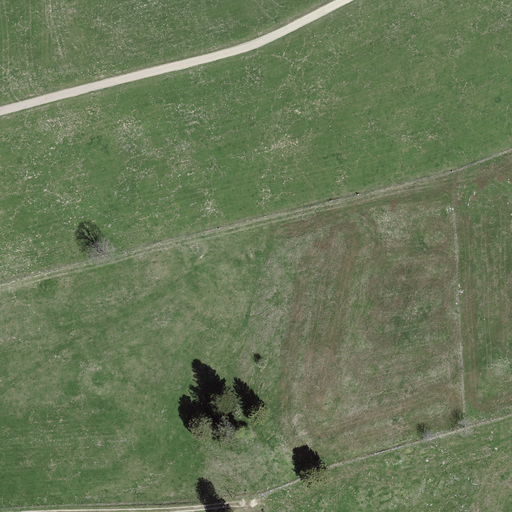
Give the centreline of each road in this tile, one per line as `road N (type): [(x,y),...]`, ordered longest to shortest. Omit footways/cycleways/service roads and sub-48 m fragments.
road 1 (unclassified): [(0,111),(230,52),(344,0)]
road 2 (unknown): [(0,509),(243,496)]
